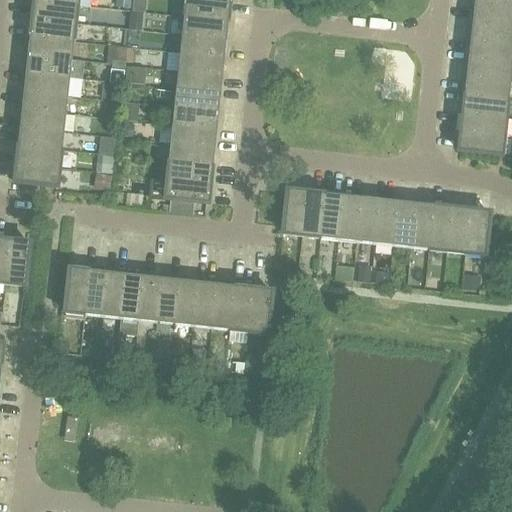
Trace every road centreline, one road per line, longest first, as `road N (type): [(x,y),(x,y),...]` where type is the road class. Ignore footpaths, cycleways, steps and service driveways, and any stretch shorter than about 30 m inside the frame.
road 1 (residential): [(249,157),(264,22),(438,41)]
road 2 (residential): [(422,176),(249,157)]
road 3 (residential): [(87,217),(240,235)]
road 4 (residential): [(22,501),(40,355)]
road 5 (residential): [(422,176),(438,41)]
